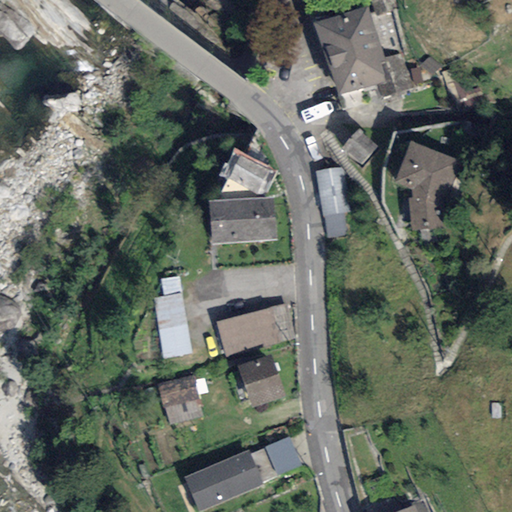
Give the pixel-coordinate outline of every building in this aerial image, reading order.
[(384,56),(373,15),(320,30),(341,103),(379,92),(381,97),(408,89),(397,52),(384,56)] [(359,134),(343,151),(361,168),(377,150),(359,134)] [(411,147),(393,185),(407,193),(412,233),(437,231),(436,198),(453,165),(411,147)] [(271,172),(243,157),(228,185),(255,200),(271,172)] [(339,171),(316,175),(324,221),(346,217),(339,171)] [(276,239),(273,204),(211,210),(214,245),(276,239)] [(184,279),(167,282),(169,296),(186,294),(184,279)] [(179,301),(152,305),(160,363),(187,359),(179,301)] [(286,307),(217,325),(226,359),(295,340),(286,307)] [(271,360),(238,371),(253,411),(285,399),(271,360)] [(193,378),(157,387),(168,427),(203,417),(193,378)] [(302,470),(288,441),(185,482),(197,511),(302,470)]
